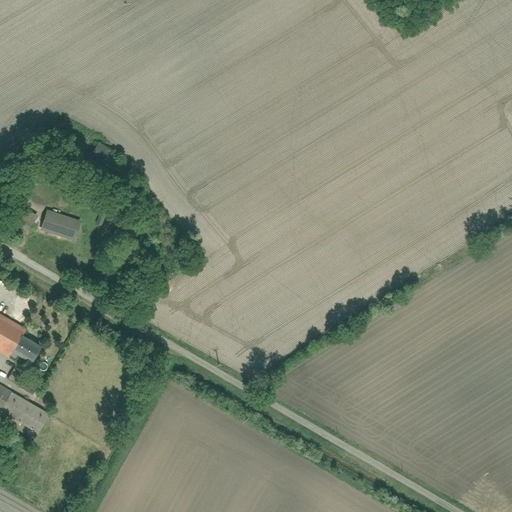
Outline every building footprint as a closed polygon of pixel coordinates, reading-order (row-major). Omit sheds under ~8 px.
[(101,141),(93,157),(107,164),(115,147),(101,141)] [(98,223),(104,224),(107,212),(101,210),(98,223)] [(48,213),(42,229),(74,239),(79,223),(48,213)] [(0,353),(9,359),(25,328),(0,315),(0,353)] [(22,336),(13,352),(33,363),(42,347),(22,336)] [(0,411),(38,432),(49,412),(0,386),(0,411)]
